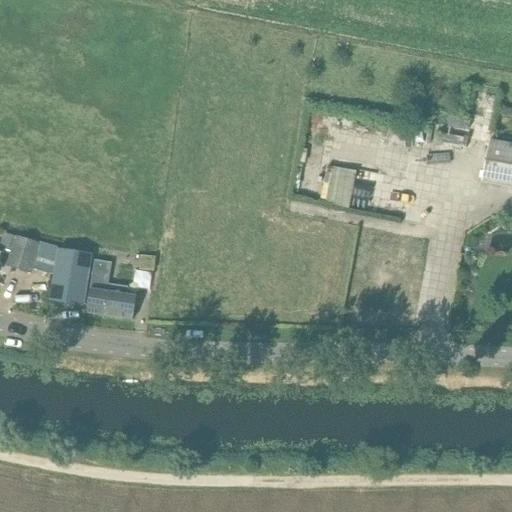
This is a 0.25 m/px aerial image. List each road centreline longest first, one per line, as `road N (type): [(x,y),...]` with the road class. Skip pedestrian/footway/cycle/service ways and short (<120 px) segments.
road 1 (track): [(511,480),(77,478),(0,453)]
road 2 (tertiary): [(511,359),(170,351),(0,323)]
